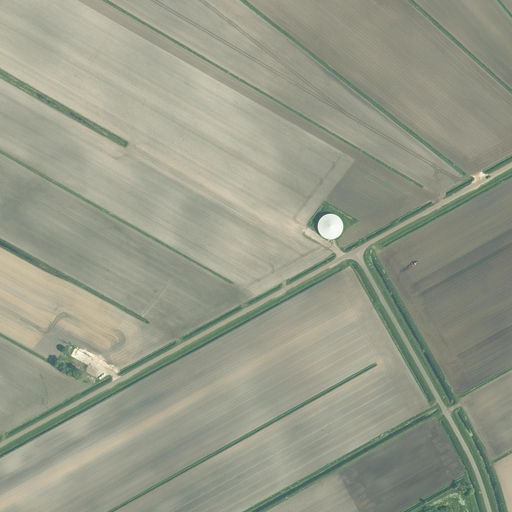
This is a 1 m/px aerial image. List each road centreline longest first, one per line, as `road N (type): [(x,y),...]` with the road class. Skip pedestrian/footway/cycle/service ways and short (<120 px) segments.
road 1 (unclassified): [(0,445),(354,251)]
road 2 (unclassified): [(488,511),(475,469),(354,251)]
road 3 (unclassified): [(354,251),(511,164)]
